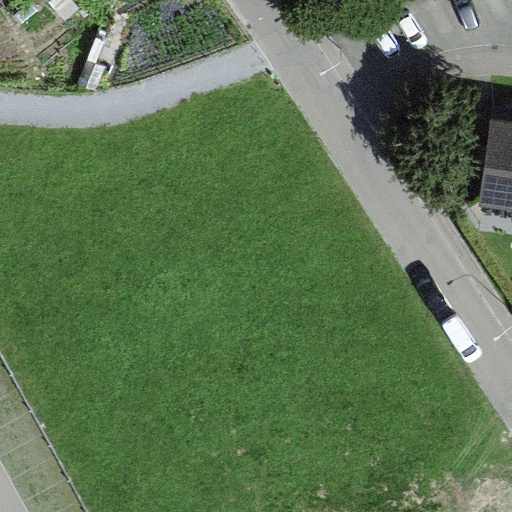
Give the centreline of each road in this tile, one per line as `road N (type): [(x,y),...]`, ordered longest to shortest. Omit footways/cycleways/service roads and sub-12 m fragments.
road 1 (residential): [(511,381),(337,118)]
road 2 (residential): [(337,118),(434,70),(511,63)]
road 3 (residential): [(337,118),(254,0)]
